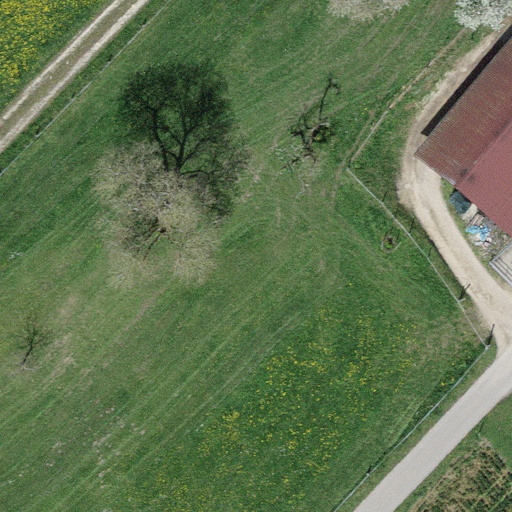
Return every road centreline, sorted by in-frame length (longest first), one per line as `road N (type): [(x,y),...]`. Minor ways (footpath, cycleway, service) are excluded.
road 1 (track): [(123,0),(0,125)]
road 2 (track): [(511,388),(396,511)]
